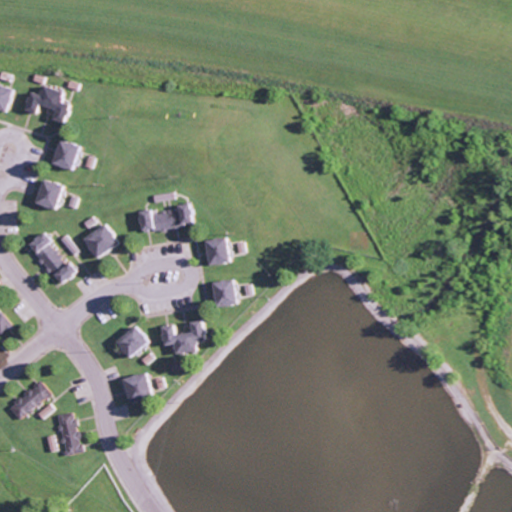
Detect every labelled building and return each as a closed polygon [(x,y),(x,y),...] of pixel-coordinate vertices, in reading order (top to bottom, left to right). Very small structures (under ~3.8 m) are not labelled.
[(0,107),(16,113),(24,90),(0,81),(0,107)] [(60,120),(77,122),(79,103),(72,102),(74,89),(52,86),(51,93),(37,91),(35,112),(48,113),(48,107),(62,108),(60,120)] [(62,164),(82,171),(91,146),(71,139),(62,164)] [(44,203),(66,210),(74,186),(52,178),(44,203)] [(202,225),(200,206),(161,209),(161,210),(148,211),(149,229),(202,225)] [(104,258),(129,246),(118,224),(93,237),(104,258)] [(70,267),(59,243),(61,242),(57,233),(38,242),(56,279),(64,275),(68,284),(87,274),(81,262),(70,267)] [(212,240),(216,266),(240,262),(235,236),(212,240)] [(220,283),(225,308),(247,304),(242,279),(220,283)] [(0,337),(16,324),(7,314),(0,319),(0,337)] [(208,350),(206,340),(215,338),(212,319),(197,322),(199,332),(186,335),(184,324),(169,327),(173,346),(182,344),(184,355),(208,350)] [(159,341),(144,325),(123,343),(138,360),(159,341)] [(131,378),(137,405),(162,400),(157,372),(131,378)] [(23,420),(56,395),(46,383),(13,407),(23,420)] [(58,410),(54,404),(42,414),(46,419),(58,410)] [(69,453),(87,450),(80,412),(63,415),(69,453)]
